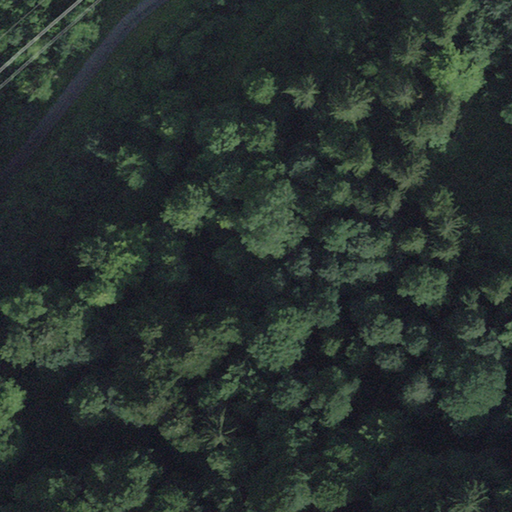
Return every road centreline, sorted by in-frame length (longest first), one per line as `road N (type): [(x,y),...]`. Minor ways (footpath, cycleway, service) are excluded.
road 1 (track): [(0,460),(133,257),(251,39),(282,0)]
road 2 (track): [(157,0),(73,84),(0,184)]
